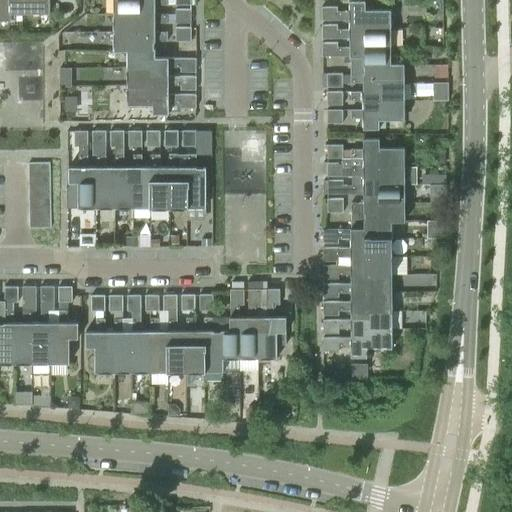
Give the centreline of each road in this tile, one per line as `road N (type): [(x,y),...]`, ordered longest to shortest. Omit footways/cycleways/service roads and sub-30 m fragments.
road 1 (secondary): [(435,511),(456,395),(468,224),(467,0)]
road 2 (residential): [(427,511),(209,460),(0,443)]
road 3 (residential): [(304,278),(302,71),(230,0)]
road 4 (residential): [(208,269),(88,271),(54,258),(18,258)]
